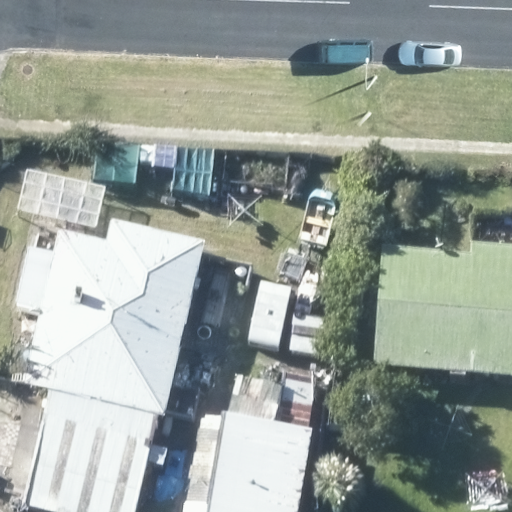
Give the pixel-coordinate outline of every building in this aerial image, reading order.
[(228,186),(249,188),(251,167),(230,167),(228,186)] [(174,370),(198,259),(200,252),(108,231),(103,252),(56,242),(51,263),(26,258),(13,312),(39,319),(25,385),(22,394),(47,400),(21,511),(132,511),(153,421),(161,423),(169,392),(201,398),(206,376),(174,370)] [(511,252),(468,249),(467,260),(378,255),(371,375),(511,383),(511,252)] [(321,285),(300,285),(298,314),(319,316),(321,285)] [(291,322),(289,356),(317,356),(319,322),(291,322)] [(295,511),(307,433),(226,423),(219,421),(219,427),(206,511),(203,511),(186,509),(185,511),(295,511)]
